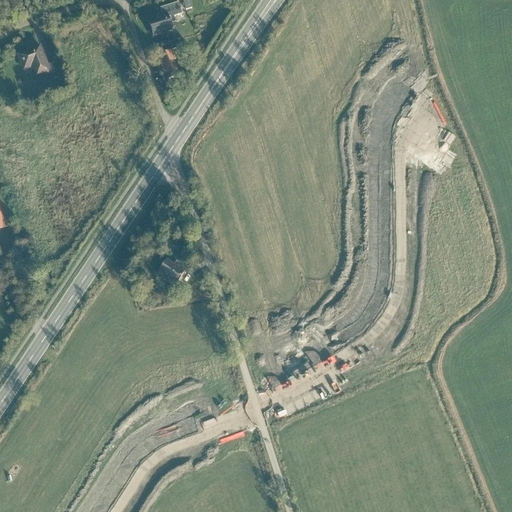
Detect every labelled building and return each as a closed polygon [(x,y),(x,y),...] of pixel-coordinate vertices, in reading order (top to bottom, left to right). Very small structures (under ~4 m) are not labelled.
[(182,4),(184,13),(194,10),(190,0),(188,0),(181,2),(182,4)] [(182,4),(163,9),(166,20),(172,18),(185,15),(184,13),(182,4)] [(154,24),(158,37),(176,32),(172,18),(166,20),(154,24)] [(50,67),(42,47),(18,56),(25,74),(32,71),(36,82),(53,75),(50,67)] [(175,52),(162,57),(172,82),(185,76),(175,52)] [(53,75),(55,80),(63,77),(58,64),(50,67),(53,75)] [(185,273),(166,261),(158,274),(177,286),(185,273)]
